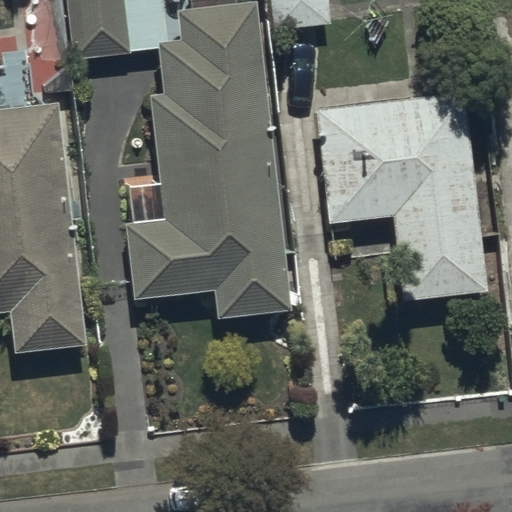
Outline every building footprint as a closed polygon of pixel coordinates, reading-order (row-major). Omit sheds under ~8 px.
[(64,0),(71,65),(130,58),(123,0),(64,0)] [(267,0),(272,36),(329,29),(326,0),(267,0)] [(511,0),(479,0),(482,25),(511,21),(511,0)] [(216,326),(290,318),(256,7),(175,16),(178,46),(155,48),(161,100),(148,102),(162,225),(124,230),(133,306),(213,298),(216,326)] [(401,308),(485,299),(462,99),(314,116),(327,230),(391,222),(401,308)] [(13,361),(85,353),(58,108),(0,114),(0,320),(8,320),(13,361)]
